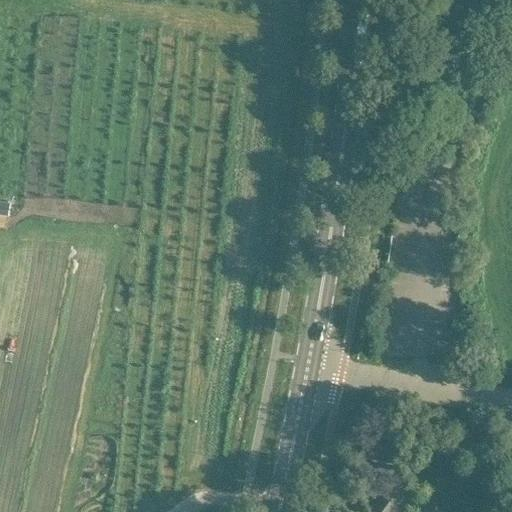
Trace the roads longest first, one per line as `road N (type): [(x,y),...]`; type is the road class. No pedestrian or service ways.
road 1 (primary): [(308,362),(359,0)]
road 2 (unclassified): [(308,362),(341,374),(511,398)]
road 3 (primary): [(278,511),(308,362)]
